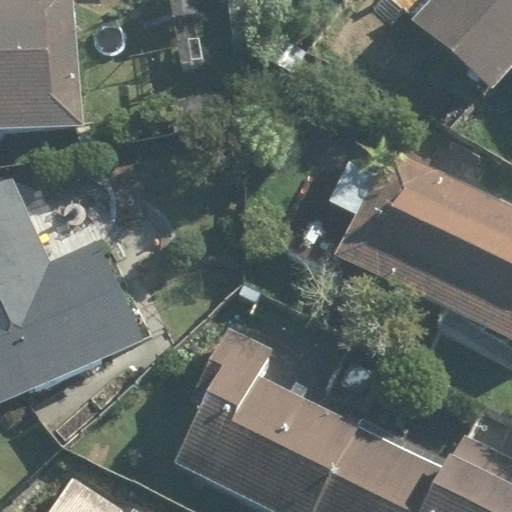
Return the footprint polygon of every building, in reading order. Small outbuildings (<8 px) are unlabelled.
[(73,0),(0,0),(0,151),(80,148),(73,0)] [(511,0),(388,0),(384,5),(409,29),(402,36),(483,111),(511,79),(511,0)] [(511,224),(397,161),(381,191),(349,174),(327,215),(356,231),(335,269),(511,366),(511,224)] [(47,280),(6,193),(0,195),(0,420),(135,357),(89,260),(47,280)] [(447,487),(272,391),(282,373),(228,343),(156,472),(229,511),(511,511),(511,471),(468,447),(447,487)]
